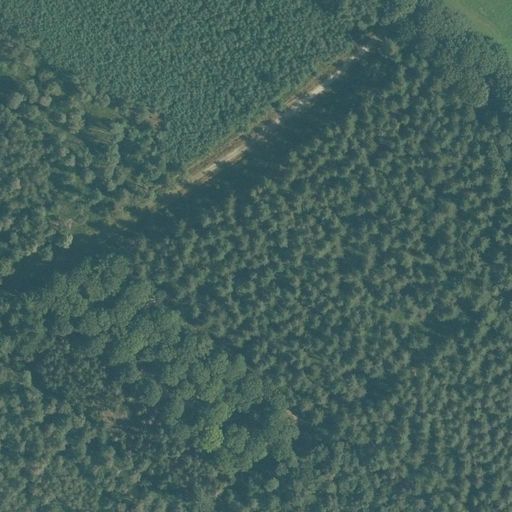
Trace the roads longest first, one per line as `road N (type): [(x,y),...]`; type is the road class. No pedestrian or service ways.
road 1 (track): [(0,277),(134,208),(264,127),(405,5)]
road 2 (unclassified): [(511,99),(399,0)]
